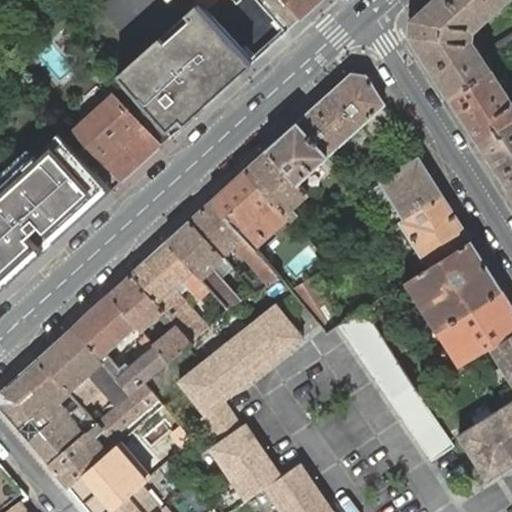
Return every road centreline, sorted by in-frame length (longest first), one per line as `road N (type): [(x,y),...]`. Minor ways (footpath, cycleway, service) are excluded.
road 1 (secondary): [(0,339),(357,15)]
road 2 (residential): [(357,15),(511,247)]
